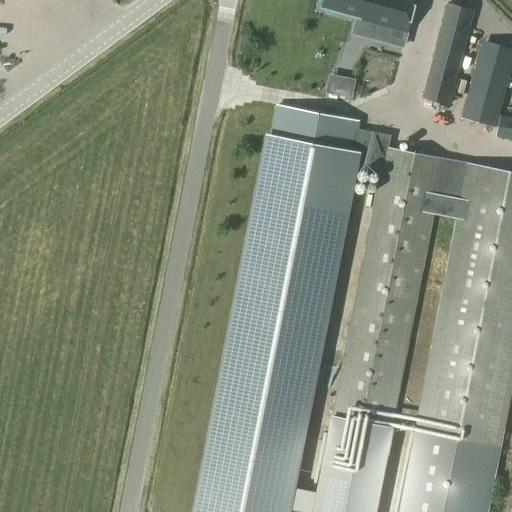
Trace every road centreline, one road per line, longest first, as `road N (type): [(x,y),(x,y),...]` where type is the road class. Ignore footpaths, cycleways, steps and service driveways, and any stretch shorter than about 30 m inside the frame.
road 1 (unclassified): [(129,511),(231,0)]
road 2 (tertiary): [(0,113),(154,0)]
